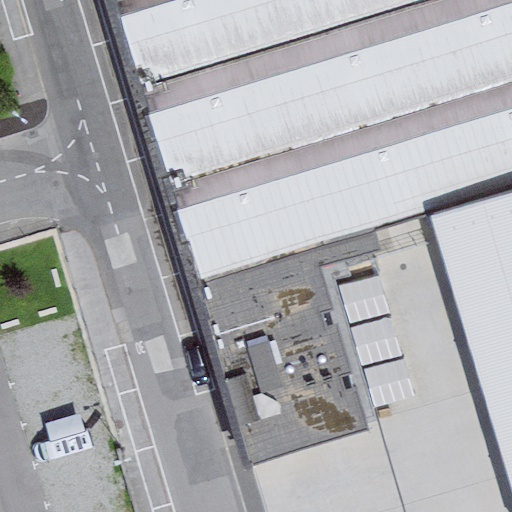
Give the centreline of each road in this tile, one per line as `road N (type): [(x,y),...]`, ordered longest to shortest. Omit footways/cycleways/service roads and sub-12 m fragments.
road 1 (residential): [(93,159),(204,511)]
road 2 (residential): [(47,0),(93,159)]
